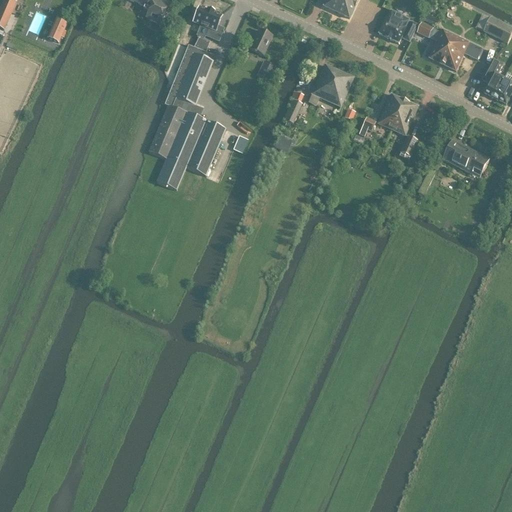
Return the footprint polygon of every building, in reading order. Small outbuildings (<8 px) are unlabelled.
[(9,0),(8,0),(0,19),(0,29),(8,33),(21,5),(9,0)] [(163,29),(172,10),(154,2),(154,0),(126,0),(126,1),(154,14),(150,23),(163,29)] [(332,0),(327,11),(340,17),(348,0),(332,0)] [(364,0),(348,0),(340,17),(354,23),(364,0)] [(392,22),(384,38),(404,47),(407,41),(409,42),(409,43),(415,45),(423,28),(414,24),(415,23),(397,15),(393,22),(392,22)] [(204,25),(203,29),(212,33),(211,35),(213,36),(214,34),(223,38),(225,33),(222,31),(225,24),(212,19),(209,27),(204,25)] [(511,29),(496,21),(489,35),(511,46),(511,29)] [(59,22),(51,41),(62,46),(65,39),(68,40),(71,34),(68,33),(71,27),(59,22)] [(428,26),(423,35),(429,38),(433,29),(428,26)] [(263,33),(253,53),(267,59),(276,40),(263,33)] [(476,46),(449,33),(443,45),(451,49),(450,50),(461,55),(462,53),(470,57),(470,58),(483,64),(488,53),(476,47),(476,46)] [(172,109),(152,155),(170,163),(161,186),(180,194),(190,171),(210,180),(230,132),(203,121),(206,113),(199,110),(217,65),(208,61),(209,57),(214,45),(203,40),(198,50),(192,48),(191,50),(169,108),(172,109)] [(451,49),(443,45),(435,62),(461,75),(470,58),(470,57),(462,53),(461,55),(450,50),(451,49)] [(499,61),(487,83),(493,87),(488,96),(501,102),(511,81),(505,77),(510,67),(499,61)] [(261,78),(273,84),(280,70),(268,64),(261,78)] [(328,68),(315,99),(345,112),(358,81),(328,68)] [(250,91),(249,94),(258,96),(262,81),(240,75),(236,88),(250,91)] [(511,81),(501,102),(511,108),(511,78),(511,81)] [(298,95),(295,102),(296,103),(304,106),(308,99),(298,95)] [(395,133),(408,103),(395,98),(382,127),(395,133)] [(297,127),(306,107),(304,106),(296,103),(287,122),(297,127)] [(408,103),(395,133),(409,140),(422,109),(408,103)] [(352,112),(348,121),(356,124),(359,115),(352,112)] [(371,133),(375,135),(380,126),(370,121),(363,138),(368,140),(371,133)] [(285,138),(280,149),(291,154),(296,143),(285,138)] [(243,140),(237,153),(246,157),(252,143),(243,140)] [(411,140),(405,154),(415,159),(422,144),(411,140)] [(488,176),(494,165),(484,159),(485,157),(474,151),(472,153),(457,146),(448,163),(459,169),(460,167),(470,172),(469,174),(477,178),(481,172),(488,176)] [(434,170),(421,196),(427,200),(441,173),(434,170)] [(195,177),(188,194),(199,199),(206,182),(195,177)] [(155,278),(152,286),(160,289),(163,281),(155,278)]
